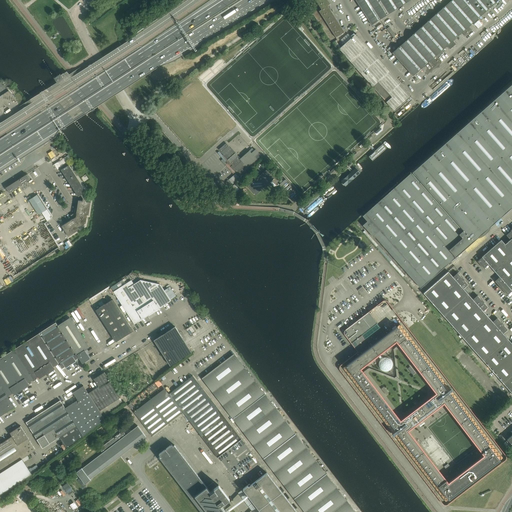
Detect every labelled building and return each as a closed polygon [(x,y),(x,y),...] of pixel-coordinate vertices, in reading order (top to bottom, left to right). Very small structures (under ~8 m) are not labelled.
[(315,0),(316,1),(319,5),(322,10),(319,11),(322,16),(324,20),(327,24),(330,29),(333,33),(336,38),(345,32),(342,28),(339,23),(336,19),(333,14),(330,10),(328,6),(330,4),(327,0),(315,0)] [(355,0),(368,19),(371,24),(371,25),(374,23),(380,19),(409,0),(355,0)] [(468,26),(485,11),(487,13),(496,6),(494,4),(498,0),(452,0),(393,53),(413,76),(435,56),(437,58),(449,48),(447,46),(448,44),(451,47),(455,43),(453,40),(462,32),(465,36),(472,30),(468,26)] [(393,37),(396,35),(389,27),(387,29),(393,37)] [(395,111),(412,96),(355,32),(351,36),(348,33),(341,39),(345,44),(339,48),(381,95),(383,97),(386,95),(388,97),(390,95),(392,97),(386,102),(395,111)] [(456,71),(468,61),(463,56),(452,66),(456,71)] [(0,108),(15,99),(16,98),(2,82),(0,81),(0,108)] [(377,204),(363,216),(365,219),(367,221),(364,224),(363,225),(368,231),(373,237),(374,236),(381,243),(421,288),(455,258),(455,257),(478,238),(478,237),(479,237),(480,237),(481,236),(482,236),(483,235),(484,235),(486,233),(487,233),(487,232),(488,231),(488,230),(489,230),(489,229),(489,228),(490,228),(490,227),(490,226),(495,222),(511,207),(511,84),(398,184),(397,183),(381,197),(382,199),(377,204)] [(240,159),(226,143),(219,150),(240,174),(261,155),(255,149),(254,151),(251,149),(250,150),(250,151),(240,159)] [(388,149),(383,144),(368,157),(373,162),(388,149)] [(57,162),(60,167),(70,161),(68,156),(57,162)] [(73,171),(69,165),(61,170),(66,177),(78,197),(81,195),(83,198),(82,201),(78,200),(76,213),(76,214),(76,217),(73,219),(73,218),(62,226),(69,237),(80,229),(79,228),(86,223),(87,215),(89,215),(91,202),(86,201),(87,198),(84,193),(86,192),(73,171)] [(332,176),(338,171),(335,167),(329,172),(332,176)] [(354,168),(339,182),(344,188),(359,174),(354,168)] [(248,186),(254,194),(273,177),(266,170),(248,186)] [(236,174),(229,180),(232,184),(239,178),(238,177),(236,174)] [(26,175),(6,188),(9,193),(29,180),(26,175)] [(229,197),(236,191),(232,187),(230,188),(231,189),(226,193),(229,197)] [(0,205),(0,206),(10,200),(4,192),(0,194),(0,205)] [(37,195),(29,200),(39,215),(47,210),(37,195)] [(511,228),(510,230),(511,231),(506,235),(510,240),(505,244),(501,239),(482,257),(477,261),(484,268),(488,264),(499,277),(495,281),(500,287),(499,287),(501,289),(502,289),(507,295),(511,291),(511,228)] [(511,343),(503,334),(508,330),(508,329),(504,325),(504,324),(502,322),(497,318),(493,322),(483,311),(488,307),(484,302),(482,300),(478,295),(477,295),(473,299),(464,289),(468,285),(464,280),(464,279),(462,277),(458,273),(457,273),(453,277),(448,271),(423,293),(511,393),(511,343)] [(154,311),(171,301),(170,300),(176,296),(170,287),(164,291),(160,284),(140,280),(128,288),(126,284),(113,292),(134,324),(147,316),(154,311)] [(368,294),(362,287),(358,290),(364,298),(368,294)] [(113,299),(96,310),(116,342),(133,331),(113,299)] [(345,335),(351,343),(371,328),(377,323),(369,312),(363,317),(345,330),(348,333),(345,335)] [(70,318),(58,326),(79,358),(82,364),(90,359),(85,350),(89,348),(70,318)] [(79,358),(58,326),(56,322),(39,333),(39,334),(59,364),(62,369),(65,367),(66,368),(76,361),(75,360),(79,358)] [(356,349),(358,352),(360,355),(343,368),(446,501),(503,458),(451,391),(400,324),(386,335),(380,327),(374,332),(354,347),(355,348),(354,348),(355,350),(356,349)] [(162,335),(154,340),(170,366),(192,352),(175,326),(167,332),(167,333),(163,336),(162,335)] [(59,364),(39,334),(0,358),(0,384),(8,397),(13,393),(14,395),(16,394),(16,393),(27,386),(27,387),(29,385),(28,383),(38,377),(39,379),(41,378),(41,377),(52,370),(53,370),(55,369),(53,367),(59,364)] [(355,511),(234,354),(202,379),(304,511),(355,511)] [(105,419),(124,404),(120,398),(121,397),(104,372),(94,379),(98,387),(88,393),(100,411),(105,419)] [(241,439),(193,376),(169,394),(138,418),(152,436),(154,434),(182,413),(184,417),(185,416),(218,458),(241,439)] [(0,416),(14,407),(8,397),(0,384),(0,416)] [(105,419),(100,411),(88,393),(83,386),(73,392),(78,400),(65,408),(83,436),(104,419),(105,419)] [(83,436),(65,408),(60,400),(26,422),(43,448),(59,437),(67,449),(83,436)] [(22,459),(36,450),(28,438),(21,426),(10,433),(12,436),(0,444),(0,493),(1,494),(32,474),(22,459)] [(90,479),(146,437),(138,426),(137,426),(126,435),(123,431),(99,449),(103,453),(82,469),(82,468),(76,472),(85,484),(90,480),(90,479)] [(227,511),(225,509),(231,505),(227,501),(230,499),(219,485),(217,487),(213,482),(207,487),(175,445),(173,446),(172,444),(159,454),(161,456),(159,457),(201,511),(227,511)] [(297,511),(267,473),(250,485),(249,484),(243,489),(261,511),(297,511)] [(68,482),(63,486),(68,493),(73,489),(68,482)]
